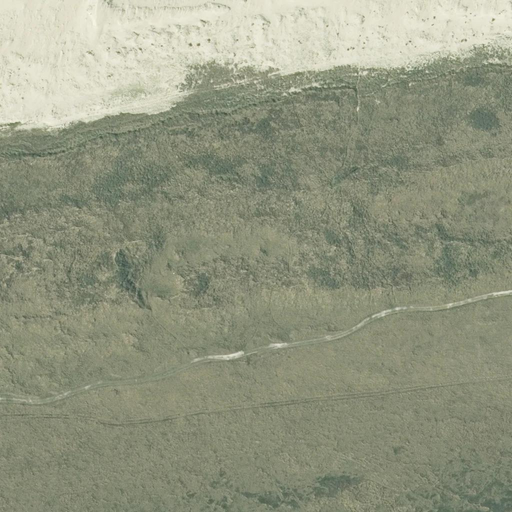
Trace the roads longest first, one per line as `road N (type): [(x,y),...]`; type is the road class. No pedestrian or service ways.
road 1 (track): [(511,298),(241,351),(50,409),(0,411)]
road 2 (track): [(511,39),(391,54),(0,134)]
